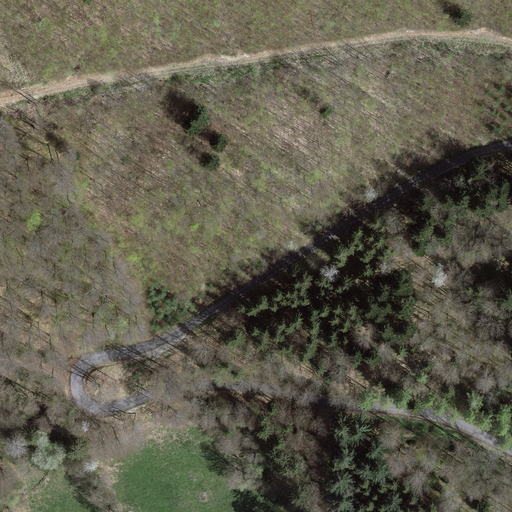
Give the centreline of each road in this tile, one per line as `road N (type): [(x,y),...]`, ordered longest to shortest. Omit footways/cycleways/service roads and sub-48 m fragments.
road 1 (unclassified): [(511,451),(421,408),(339,406),(210,385),(108,409),(83,403),(73,386),(85,359),(169,338),(434,171),(511,143)]
road 2 (track): [(0,105),(393,39),(511,44)]
road 3 (track): [(169,338),(190,339),(300,305),(410,261),(511,254)]
